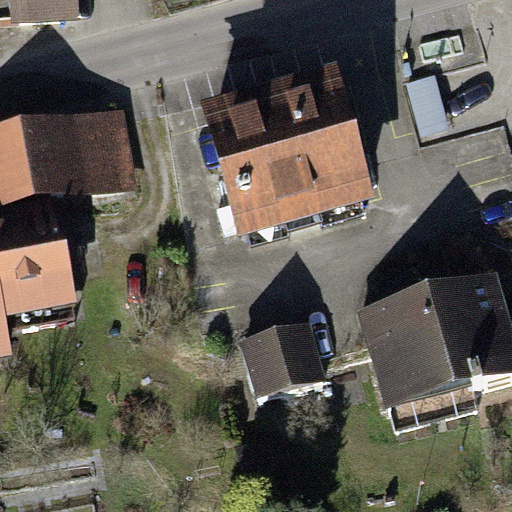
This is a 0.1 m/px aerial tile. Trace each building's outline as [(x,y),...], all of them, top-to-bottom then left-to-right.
[(1,0),(3,35),(67,31),(64,0),(1,0)] [(332,84),(211,120),(250,250),(371,215),(332,84)] [(0,370),(4,369),(4,329),(74,316),(52,212),(128,190),(117,118),(0,137),(0,370)] [(488,278),(348,312),(375,423),(511,389),(511,325),(500,328),(488,278)] [(299,331),(233,348),(250,414),(316,397),(299,331)]
